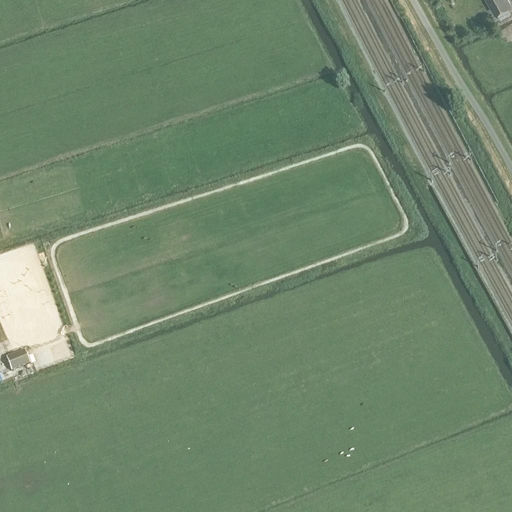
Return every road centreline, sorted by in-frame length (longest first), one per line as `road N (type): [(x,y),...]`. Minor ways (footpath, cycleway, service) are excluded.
road 1 (track): [(328,0),(511,346)]
road 2 (unclassified): [(413,0),(511,168)]
